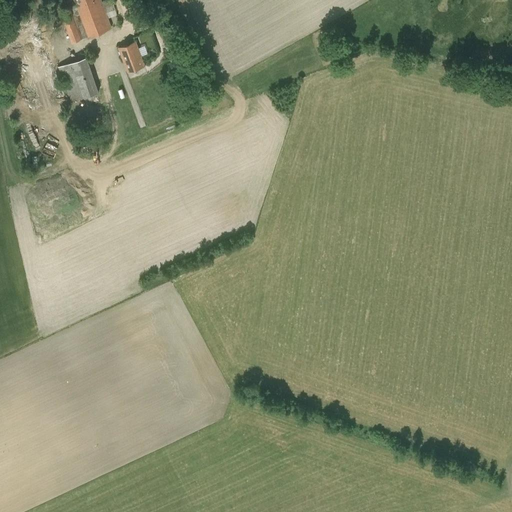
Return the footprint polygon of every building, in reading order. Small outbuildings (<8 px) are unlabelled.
[(72,42),(112,28),(109,18),(118,15),(112,0),(106,0),(103,1),(102,0),(76,0),(78,5),(70,7),(70,8),(61,11),(72,42)] [(173,65),(182,62),(168,23),(159,26),(173,65)] [(128,72),(146,65),(136,41),(119,48),(128,72)] [(100,92),(87,56),(59,66),(71,102),(100,92)] [(17,87),(12,89),(16,101),(22,99),(20,95),(54,82),(49,70),(15,82),(17,87)] [(60,100),(56,88),(39,93),(44,105),(60,100)]
